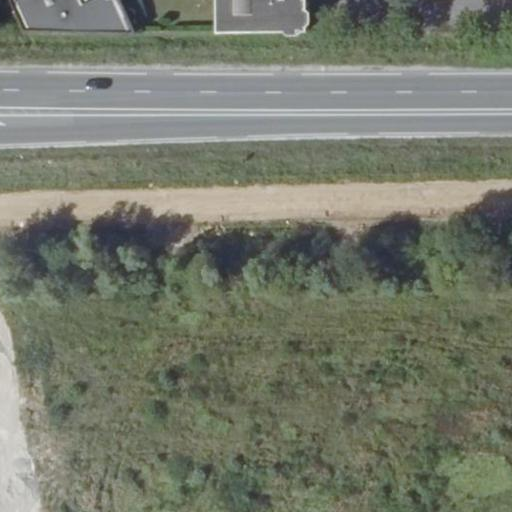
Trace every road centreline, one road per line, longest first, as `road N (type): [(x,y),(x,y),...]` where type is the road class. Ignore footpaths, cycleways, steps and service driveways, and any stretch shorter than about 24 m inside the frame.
road 1 (primary): [(0,131),(511,126)]
road 2 (primary): [(511,92),(0,90)]
